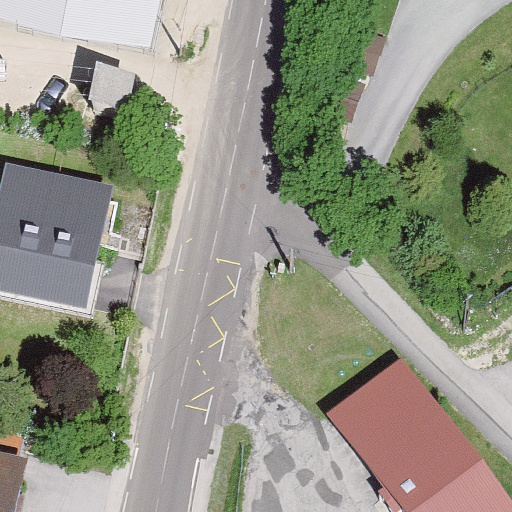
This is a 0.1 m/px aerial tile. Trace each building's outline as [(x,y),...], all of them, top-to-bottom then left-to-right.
[(25,0),(128,20),(131,0),(25,0)] [(88,105),(85,120),(112,125),(118,92),(92,87),(88,105)] [(115,212),(20,191),(0,281),(0,294),(92,315),(115,212)] [(510,511),(401,367),(332,417),(404,511),(510,511)] [(0,425),(0,511),(5,511),(9,493),(24,430),(0,425)] [(9,493),(5,511),(20,511),(23,497),(9,493)]
